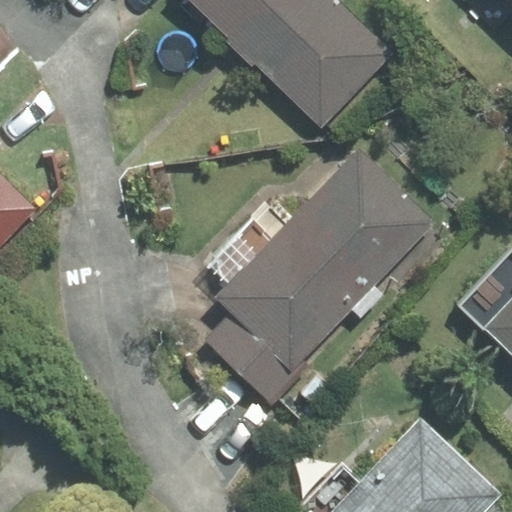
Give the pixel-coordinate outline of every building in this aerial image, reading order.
[(211,0),(326,118),(399,47),(353,0),(211,0)] [(440,214),(363,140),(222,284),(240,301),(211,330),(277,395),(303,368),(296,361),(440,214)] [(0,242),(48,197),(0,147),(0,242)] [(511,290),(494,309),(511,326),(511,290)] [(428,402),(331,503),(340,511),(511,511),(511,501),(500,490),(510,480),(428,402)]
